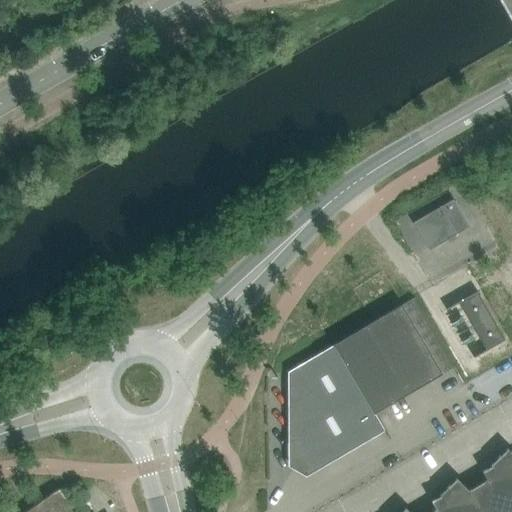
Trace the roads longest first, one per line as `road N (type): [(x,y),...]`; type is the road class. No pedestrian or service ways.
road 1 (tertiary): [(263,266),(347,188),(511,92)]
road 2 (tertiary): [(0,104),(180,0)]
road 3 (tertiary): [(182,370),(245,305),(263,266)]
road 4 (tertiary): [(263,266),(213,295),(160,346)]
